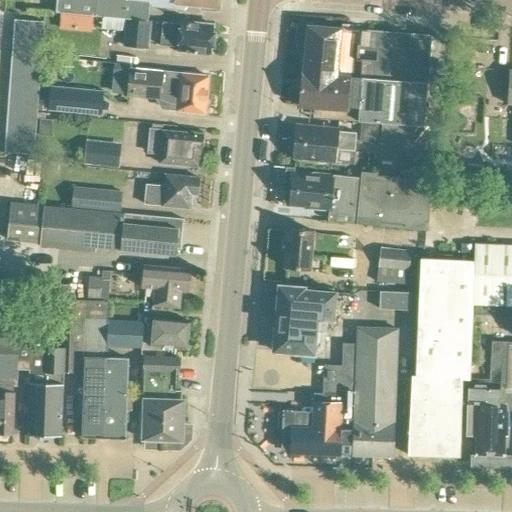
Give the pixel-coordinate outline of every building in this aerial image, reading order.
[(126,19),(147,21),(148,7),(183,10),(185,8),(185,4),(197,5),(197,9),(219,7),(218,0),(56,0),(56,12),(126,19)] [(150,21),(147,21),(126,19),(125,27),(123,47),(147,49),(150,21)] [(44,22),(14,20),(11,53),(4,153),(34,156),(44,22)] [(162,22),(160,46),(178,48),(177,54),(188,55),(189,52),(211,54),(213,25),(190,23),(187,23),(180,22),(180,24),(162,22)] [(306,26),(299,106),(346,110),(346,107),(359,108),(358,122),(361,122),(414,126),(424,126),(431,36),(306,26)] [(116,64),(113,92),(127,94),(127,96),(156,99),(157,99),(157,101),(160,101),(161,103),(169,104),(169,110),(205,114),(208,76),(131,69),(131,65),(116,64)] [(511,70),(509,70),(508,82),(500,81),(499,92),(507,93),(507,105),(511,104),(511,70)] [(51,88),(49,110),(86,113),(88,91),(51,88)] [(361,122),(359,142),(412,146),(414,126),(361,122)] [(294,155),(293,159),(335,163),(336,150),(354,151),(356,133),(338,132),(338,129),(297,125),(295,145),(293,147),(292,153),(294,155)] [(149,130),(148,147),(147,154),(159,155),(158,163),(199,167),(200,152),(201,152),(203,135),(149,130)] [(83,164),(118,167),(121,144),(86,141),(83,164)] [(361,178),(333,176),(333,175),(312,173),(312,175),(293,173),(293,174),(290,174),(289,185),(292,186),(290,205),(310,207),(309,209),(329,211),(329,212),(346,214),(346,213),(348,213),(349,207),(358,208),(357,224),(427,231),(432,182),(377,177),(377,174),(361,172),(361,178)] [(148,186),(146,204),(162,205),(162,206),(190,209),(191,195),(197,195),(199,178),(165,175),(164,188),(148,186)] [(71,209),(120,214),(122,192),(73,187),(71,209)] [(120,214),(71,209),(11,203),(7,239),(40,242),(40,246),(95,252),(96,248),(176,256),(179,220),(120,214)] [(310,269),(322,270),(323,258),(311,257),(313,232),(285,229),(284,241),(283,250),(286,250),(284,268),(310,270),(310,269)] [(474,261),(471,322),(494,323),(495,306),(511,305),(511,245),(475,244),(474,261)] [(380,248),(377,282),(419,287),(420,259),(410,259),(411,252),(380,248)] [(471,322),(474,261),(420,259),(419,287),(416,376),(412,376),(409,412),(407,455),(459,457),(461,405),(468,405),(469,380),(469,379),(471,322)] [(181,291),(187,292),(189,269),(138,264),(137,274),(143,275),(142,288),(154,289),(153,306),(179,308),(181,291)] [(75,298),(99,300),(101,277),(77,275),(75,298)] [(0,299),(22,301),(22,278),(0,277),(0,299)] [(34,306),(67,307),(68,286),(35,284),(34,306)] [(336,293),(303,290),(303,289),(279,287),(274,351),(314,355),(315,338),(320,339),(320,331),(329,332),(330,321),(333,321),(336,293)] [(416,311),(417,295),(380,293),(379,310),(416,311)] [(71,308),(70,320),(68,373),(84,373),(83,395),(79,397),(78,397),(78,412),(79,412),(83,414),(82,437),(103,438),(106,358),(104,358),(105,346),(107,346),(107,321),(108,302),(101,302),(101,300),(69,298),(69,308),(71,308)] [(142,347),(143,322),(135,322),(136,311),(120,311),(120,302),(108,302),(107,321),(107,346),(142,347)] [(147,345),(185,349),(188,321),(154,318),(153,329),(148,329),(147,345)] [(392,458),(396,329),(357,328),(356,344),(343,343),(342,366),(324,365),(322,403),(313,402),(313,412),(283,411),(282,449),(291,449),(291,453),(392,458)] [(0,331),(0,355),(18,356),(18,369),(28,370),(28,383),(27,389),(25,434),(40,435),(40,442),(56,436),(60,437),(63,375),(64,375),(65,349),(51,349),(52,334),(30,333),(0,331)] [(468,405),(467,436),(475,436),(475,454),(475,453),(475,456),(470,456),(469,468),(511,468),(511,456),(504,456),(504,436),(506,437),(507,412),(511,412),(511,341),(490,341),(489,380),(469,379),(469,380),(468,405)] [(0,434),(13,435),(14,380),(18,380),(18,369),(18,356),(0,355),(0,434)] [(131,410),(131,395),(130,395),(126,393),(127,359),(106,358),(103,438),(125,439),(126,412),(130,410),(131,410)] [(144,358),(142,399),(144,399),(142,440),(175,441),(182,435),(183,424),(182,424),(183,400),(179,400),(181,359),(144,358)]
